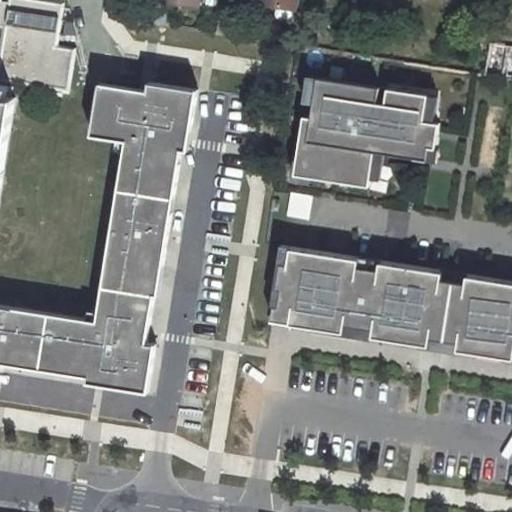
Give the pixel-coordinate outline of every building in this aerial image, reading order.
[(31,0),(9,0),(0,54),(0,80),(67,92),(73,51),(54,47),(61,5),(31,0)] [(256,0),(256,3),(279,6),(294,9),(294,0),(256,0)] [(472,42),(477,0),(356,0),(353,26),(472,42)] [(294,9),(279,6),(278,13),(293,15),(294,9)] [(238,10),(220,7),(216,34),(234,37),(238,10)] [(380,86),(318,77),(311,116),(304,115),(297,159),(308,160),(306,176),(370,186),(375,151),(428,159),(429,146),(436,148),(440,122),(425,120),(429,94),(388,87),(385,103),(378,102),(380,86)] [(183,149),(177,147),(180,128),(186,129),(192,130),(199,90),(151,82),(150,91),(101,83),(93,134),(129,140),(100,322),(0,305),(0,354),(9,356),(8,362),(91,376),(92,369),(110,372),(109,379),(108,385),(148,391),(157,344),(147,342),(155,293),(159,294),(167,245),(161,244),(163,230),(169,232),(183,149)] [(0,193),(15,98),(8,96),(9,86),(0,84),(0,193)] [(180,128),(177,147),(183,149),(186,129),(180,128)] [(290,191),(285,216),(307,221),(312,196),(290,191)] [(293,324),(304,251),(284,247),(272,321),(293,324)] [(293,324),(307,326),(318,252),(304,251),(293,324)] [(511,282),(467,275),(466,283),(440,279),(442,271),(380,262),(379,270),(358,266),(359,259),(318,252),(307,326),(345,332),(345,331),(373,335),(373,337),(430,346),(430,344),(458,349),(458,350),(511,358),(511,282)] [(379,270),(380,262),(359,259),(358,266),(379,270)] [(466,283),(467,275),(442,271),(440,279),(466,283)] [(0,354),(0,361),(8,362),(9,356),(0,354)] [(92,369),(91,376),(109,379),(110,372),(92,369)]
